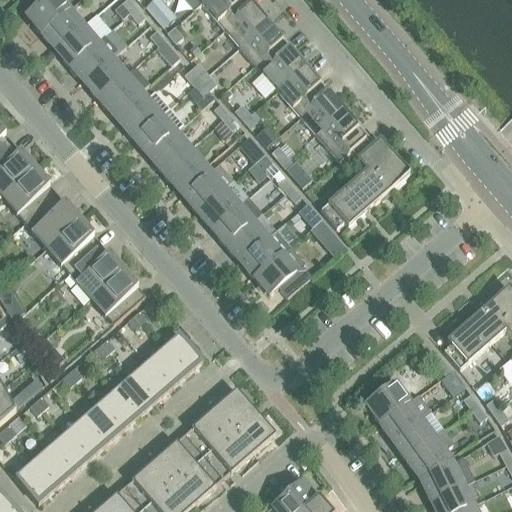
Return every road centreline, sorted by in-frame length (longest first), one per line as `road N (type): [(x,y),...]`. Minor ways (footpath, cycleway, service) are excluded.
road 1 (residential): [(243,354),(0,73)]
road 2 (residential): [(243,354),(269,383),(299,373),(484,216)]
road 3 (residential): [(289,0),(484,216)]
road 4 (unclassified): [(511,192),(348,0)]
